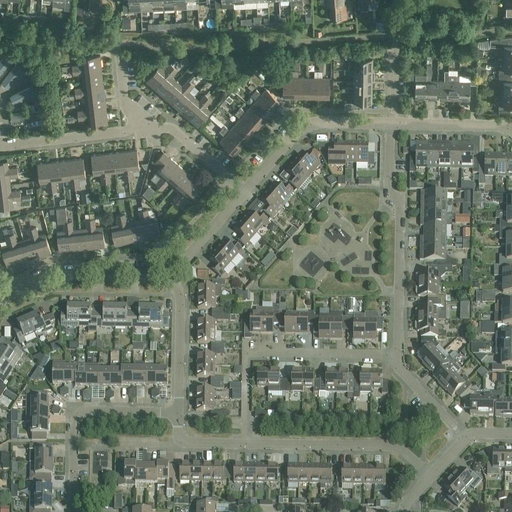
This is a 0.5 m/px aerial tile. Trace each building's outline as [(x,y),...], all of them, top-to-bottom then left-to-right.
[(53,0),(53,5),(65,6),(64,10),(71,10),(71,0),(53,0)] [(141,12),(140,0),(122,0),(123,13),(141,12)] [(151,0),(140,0),(141,12),(153,11),(151,0)] [(163,0),(151,0),(153,11),(164,11),(163,0)] [(174,0),(163,0),(164,11),(175,10),(174,0)] [(186,0),(174,0),(175,10),(187,9),(186,4),(186,0)] [(197,0),(198,3),(210,2),(210,8),(216,8),(215,0),(197,0)] [(342,19),(347,18),(345,0),(329,0),(331,20),(342,19)] [(378,3),(378,0),(359,0),(360,9),(367,9),(367,3),(378,3)] [(502,48),(502,58),(511,58),(511,37),(490,40),(490,48),(502,48)] [(1,59),(0,60),(0,76),(16,58),(8,53),(7,52),(1,59)] [(355,59),(355,70),(372,71),(373,59),(358,59),(358,53),(346,53),(345,59),(355,59)] [(72,66),(73,71),(101,67),(100,56),(80,58),(81,65),(72,66)] [(499,70),(499,76),(511,76),(511,58),(502,58),(502,70),(499,70)] [(18,61),(0,83),(0,85),(5,90),(26,66),(18,61)] [(146,81),(155,89),(174,67),(171,64),(165,71),(159,66),(146,81)] [(82,74),(83,81),(103,79),(101,67),(73,71),(73,75),(82,74)] [(155,89),(164,97),(177,82),(172,77),(178,70),(174,67),(155,89)] [(23,72),(28,82),(29,81),(33,79),(29,70),(24,72),(23,72)] [(355,74),(355,81),(372,82),(372,78),(374,77),(374,72),(372,71),(355,70),(349,70),(349,74),(355,74)] [(283,98),(295,98),(295,71),(291,71),(290,78),(283,78),(283,98)] [(295,98),(306,99),(307,78),(299,78),(299,71),(295,71),(295,98)] [(306,99),(317,99),(318,72),(315,71),(314,78),(307,78),(306,99)] [(415,98),(426,99),(427,81),(416,81),(416,71),(410,71),(409,84),(415,84),(415,98)] [(318,72),(317,99),(329,99),(330,79),(323,79),(323,72),(319,72),(318,72)] [(459,82),(459,99),(470,99),(470,85),(476,85),(477,73),(471,72),(470,82),(459,82)] [(426,99),(437,99),(438,81),(431,81),(431,75),(427,75),(427,81),(426,99)] [(437,99),(448,99),(449,82),(449,75),(444,75),(444,82),(438,81),(437,99)] [(448,99),(459,99),(459,82),(460,76),(455,76),(455,82),(449,82),(448,99)] [(501,82),(501,94),(511,94),(511,76),(499,76),(499,82),(501,82)] [(75,89),(75,93),(104,90),(103,79),(83,81),(84,88),(75,89)] [(164,97),(172,104),(191,82),(188,79),(182,86),(177,82),(164,97)] [(348,92),(354,92),(372,92),(372,82),(355,81),(354,88),(348,88),(348,92)] [(31,85),(8,95),(13,106),(36,95),(43,92),(39,82),(31,85)] [(172,104),(181,112),(194,97),(189,92),(195,85),(191,82),(172,104)] [(256,90),(253,94),(273,111),(281,102),(266,89),(262,94),(256,90)] [(85,97),(86,103),(105,101),(104,90),(75,93),(76,98),(85,97)] [(354,92),(354,103),(345,103),(344,109),(357,109),(357,103),(372,104),(372,92),(354,92)] [(181,112),(189,119),(208,97),(205,94),(199,101),(194,97),(181,112)] [(256,101),(251,107),(266,120),(273,111),(253,94),(251,96),(256,101)] [(511,94),(501,94),(501,106),(499,106),(499,112),(511,112),(511,94)] [(208,97),(189,119),(198,127),(211,112),(206,107),(212,100),(208,97)] [(77,111),(78,116),(107,112),(105,101),(86,103),(86,110),(77,111)] [(240,108),(238,111),(258,129),(266,120),(251,107),(246,112),(240,108)] [(45,108),(10,112),(11,123),(34,120),(46,119),(45,108)] [(240,119),(235,124),(251,137),(258,129),(238,111),(235,114),(240,119)] [(107,112),(78,116),(78,120),(87,119),(88,126),(108,124),(107,112)] [(225,126),(222,128),(243,146),(251,137),(235,124),(230,130),(225,126)] [(243,146),(222,128),(219,132),(225,137),(220,142),(235,155),(243,146)] [(416,169),(427,169),(428,143),(416,143),(416,154),(410,154),(409,174),(416,174),(416,169)] [(427,169),(439,169),(439,143),(428,143),(427,169)] [(439,169),(450,169),(450,147),(451,147),(451,143),(439,143),(439,169)] [(345,163),(346,145),(335,144),(334,153),(328,153),(328,166),(345,166),(345,163)] [(472,174),(479,174),(479,167),(479,160),(474,160),(474,144),(462,144),(462,148),(461,169),(473,170),(472,174)] [(345,163),(356,163),(357,145),(346,145),(345,163)] [(357,145),(356,163),(367,163),(367,166),(374,166),(374,154),(368,154),(368,145),(357,145)] [(450,169),(461,169),(462,148),(451,147),(450,147),(450,169)] [(137,150),(125,152),(129,180),(133,180),(132,171),(139,170),(137,150)] [(125,152),(114,153),(116,173),(123,172),(124,181),(129,180),(125,152)] [(156,184),(159,187),(178,165),(164,152),(154,163),(160,168),(156,173),(162,177),(156,184)] [(114,153),(103,154),(106,183),(111,183),(110,174),(116,173),(114,153)] [(106,183),(103,154),(91,156),(94,176),(101,175),(102,184),(106,183)] [(300,155),(293,164),(309,178),(320,165),(311,156),(307,161),(300,155)] [(485,177),(496,177),(496,155),(485,155),(484,167),(479,167),(479,174),(479,185),(485,185),(485,177)] [(496,177),(507,177),(508,155),(496,155),(496,177)] [(83,159),(72,160),(75,189),(80,188),(79,179),(86,179),(83,159)] [(72,160),(61,161),(63,181),(70,180),(71,189),(75,189),(72,160)] [(61,161),(49,163),(53,192),(57,191),(56,182),(63,181),(61,161)] [(0,162),(0,174),(18,172),(17,168),(8,169),(8,162),(0,162)] [(53,192),(49,163),(38,164),(40,184),(47,183),(48,192),(53,192)] [(309,178),(293,164),(285,172),(292,178),(288,182),(297,191),(309,178)] [(168,183),(174,188),(187,173),(178,165),(159,187),(162,190),(168,183)] [(0,174),(0,185),(10,185),(9,178),(18,177),(18,172),(0,174)] [(173,199),(176,202),(195,180),(187,173),(174,188),(179,192),(173,199)] [(195,180),(176,202),(180,205),(186,198),(191,203),(204,188),(195,180)] [(275,184),(267,193),(281,205),(288,196),(291,199),(295,194),(285,185),(281,190),(275,184)] [(0,185),(0,197),(21,195),(20,190),(11,191),(10,185),(0,185)] [(421,192),(420,204),(446,204),(446,192),(421,192)] [(281,205),(267,193),(260,201),(266,207),(262,211),(272,220),(276,215),(274,213),(281,205)] [(507,212),(511,212),(511,193),(500,194),(492,194),(492,201),(501,204),(507,204),(507,212)] [(21,195),(0,197),(0,209),(13,207),(12,200),(21,199),(21,195)] [(420,204),(420,215),(446,215),(446,204),(420,204)] [(147,209),(143,210),(149,239),(160,236),(156,217),(149,218),(147,209)] [(140,220),(134,221),(138,241),(149,239),(143,210),(139,211),(140,220)] [(500,230),(511,229),(511,212),(507,212),(507,220),(500,220),(500,230)] [(249,213),(242,221),(255,234),(263,225),(265,228),(269,223),(260,214),(256,219),(249,213)] [(125,214),(121,215),(127,243),(138,241),(134,221),(127,223),(125,214)] [(127,243),(121,215),(116,216),(118,225),(111,226),(115,246),(127,243)] [(420,227),(424,227),(424,226),(446,227),(446,215),(420,215),(420,227)] [(87,229),(80,229),(83,249),(94,248),(91,219),(86,220),(87,229)] [(95,219),(91,219),(94,248),(105,247),(103,227),(96,228),(95,219)] [(72,221),(68,222),(71,251),(83,249),(80,229),(73,230),(72,221)] [(255,234),(242,221),(234,230),(241,236),(237,240),(246,249),(250,244),(248,242),(255,234)] [(71,251),(68,222),(63,222),(64,231),(57,232),(59,252),(71,251)] [(424,226),(424,227),(424,238),(446,238),(446,227),(424,226)] [(36,227),(31,228),(40,256),(51,253),(45,234),(38,236),(36,227)] [(30,238),(23,240),(29,260),(40,256),(31,228),(27,230),(30,238)] [(507,240),(507,248),(511,248),(511,229),(500,230),(500,240),(507,240)] [(14,234),(10,235),(18,263),(29,260),(23,240),(17,242),(14,234)] [(258,247),(265,238),(260,234),(253,244),(258,247)] [(18,263),(10,235),(5,236),(8,245),(1,247),(7,266),(18,263)] [(420,237),(420,249),(446,250),(446,238),(424,238),(420,237)] [(224,242),(216,251),(230,263),(237,254),(239,257),(244,252),(234,243),(230,248),(224,242)] [(499,256),(499,266),(506,267),(511,267),(511,261),(511,260),(511,248),(507,248),(506,256),(499,256)] [(446,250),(420,249),(419,261),(436,261),(436,267),(448,267),(453,267),(457,268),(457,261),(453,261),(445,255),(446,250)] [(230,263),(216,251),(209,259),(215,265),(211,269),(221,278),(225,273),(222,271),(230,263)] [(503,277),(503,283),(511,282),(511,271),(506,272),(506,267),(499,266),(494,266),(494,277),(503,277)] [(418,284),(418,285),(438,285),(438,286),(441,286),(442,280),(447,275),(453,275),(453,267),(448,267),(436,267),(431,267),(430,273),(418,273),(418,274),(416,275),(416,282),(418,284)] [(212,287),(198,287),(198,298),(215,298),(221,298),(222,287),(225,287),(225,281),(212,281),(212,287)] [(511,282),(503,283),(503,294),(511,293),(511,282)] [(427,303),(430,303),(443,303),(446,303),(446,297),(438,297),(438,286),(438,285),(418,285),(418,286),(416,287),(416,294),(418,296),(418,297),(427,297),(427,303)] [(212,309),(212,315),(224,315),(224,309),(215,309),(215,298),(198,298),(198,309),(212,309)] [(511,302),(503,303),(503,314),(511,313),(511,302)] [(417,319),(417,320),(438,320),(438,309),(443,309),(443,303),(430,303),(430,308),(418,308),(418,309),(415,311),(415,317),(417,319)] [(61,327),(79,327),(79,306),(67,306),(67,312),(61,312),(61,327)] [(79,327),(97,328),(97,313),(91,313),(91,307),(79,306),(79,327)] [(262,309),(262,333),(273,333),(273,324),(279,325),(279,312),(279,306),(273,306),(273,309),(262,309)] [(115,328),(115,324),(115,307),(103,307),(103,313),(97,313),(97,328),(115,328)] [(115,328),(133,328),(133,313),(127,313),(127,307),(115,307),(115,324),(115,328)] [(133,328),(151,329),(151,308),(139,307),(139,313),(133,313),(133,328)] [(151,308),(151,329),(169,329),(169,314),(163,314),(163,308),(151,308)] [(262,333),(262,309),(256,309),(256,315),(251,315),(251,311),(244,311),(244,328),(250,328),(250,333),(262,333)] [(285,333),(296,333),(296,315),(285,315),(285,312),(279,312),(279,325),(285,325),(285,333)] [(307,325),(313,325),(313,317),(314,312),(307,312),(307,315),(296,315),(296,333),(307,333),(307,325)] [(39,313),(28,318),(35,334),(45,329),(47,333),(53,330),(47,317),(41,319),(39,313)] [(365,316),(365,339),(376,339),(376,331),(382,331),(382,318),(376,318),(376,313),(364,313),(364,316),(365,316)] [(511,313),(503,314),(496,314),(496,325),(511,324),(511,313)] [(331,315),(330,339),(341,339),(342,331),(348,331),(348,318),(347,318),(342,318),(342,314),(331,314),(331,315)] [(197,321),(197,332),(215,332),(215,321),(235,322),(235,316),(224,315),(212,315),(212,321),(197,321)] [(319,338),(330,339),(331,315),(319,315),(319,317),(313,317),(313,325),(313,333),(319,333),(319,338)] [(353,339),(365,339),(365,316),(364,316),(347,315),(347,318),(348,318),(348,331),(354,331),(353,339)] [(35,334),(28,318),(17,323),(19,329),(14,331),(20,345),(25,342),(24,339),(35,334)] [(438,320),(417,320),(417,321),(415,323),(415,329),(417,331),(417,332),(429,332),(429,338),(443,338),(443,327),(438,327),(438,320)] [(211,343),(211,349),(224,350),(224,343),(214,343),(215,332),(197,332),(197,343),(211,343)] [(511,333),(502,334),(502,345),(511,344),(511,333)] [(418,358),(427,367),(440,355),(435,350),(439,346),(433,341),(433,338),(421,338),(421,345),(426,350),(418,358)] [(511,344),(502,345),(502,355),(511,355),(511,344)] [(2,348),(0,350),(0,360),(13,369),(23,354),(10,346),(7,351),(2,348)] [(197,355),(197,366),(214,366),(214,355),(224,356),(224,350),(211,349),(211,355),(197,355)] [(427,367),(436,376),(436,377),(453,361),(449,357),(445,360),(440,355),(427,367)] [(511,355),(502,355),(502,366),(492,366),(492,372),(505,372),(505,367),(511,366),(511,355)] [(13,369),(0,360),(0,382),(3,384),(13,369)] [(436,376),(434,378),(443,387),(456,375),(461,370),(453,361),(436,377),(436,376)] [(65,364),(53,364),(52,385),(64,385),(65,368),(65,364)] [(76,388),(87,388),(87,371),(87,366),(76,366),(76,368),(77,368),(77,371),(76,371),(76,385),(75,385),(75,388),(76,388)] [(88,388),(98,388),(99,371),(99,366),(87,366),(87,371),(87,388),(88,388)] [(110,371),(110,388),(122,388),(122,386),(121,386),(122,371),(121,371),(121,369),(122,369),(122,366),(110,366),(110,371)] [(211,378),(211,384),(223,384),(223,378),(214,377),(214,366),(197,366),(196,377),(211,378)] [(64,385),(75,385),(76,385),(76,371),(77,371),(77,368),(65,368),(64,385)] [(121,369),(121,371),(122,371),(121,386),(122,386),(133,386),(133,369),(122,369),(121,369)] [(133,369),(133,386),(144,386),(144,369),(133,369)] [(156,369),(144,369),(144,386),(156,386),(156,369)] [(168,369),(156,369),(156,386),(168,387),(168,369)] [(257,387),(268,387),(268,370),(257,370),(257,387)] [(279,393),(285,393),(285,380),(279,380),(280,370),(268,370),(268,387),(279,388),(279,393)] [(302,393),(302,388),(303,370),(291,370),(291,380),(285,380),(285,393),(302,393)] [(313,393),(319,393),(320,380),(314,380),(314,371),(303,370),(302,388),(313,388),(313,393)] [(99,371),(98,388),(110,388),(110,371),(99,371)] [(336,394),(337,388),(337,371),(326,371),(325,381),(320,380),(319,393),(325,393),(336,394)] [(347,394),(354,394),(354,381),(348,381),(348,371),(337,371),(337,388),(336,394),(347,394)] [(371,394),(371,389),(371,371),(360,371),(360,381),(354,381),(354,394),(360,394),(371,394)] [(371,371),(371,389),(382,389),(382,394),(388,394),(388,381),(382,381),(382,372),(371,371)] [(455,394),(459,398),(468,389),(471,386),(467,382),(469,381),(465,377),(461,380),(456,375),(443,387),(452,397),(455,394)] [(196,389),(196,400),(213,401),(214,390),(223,390),(223,384),(211,384),(210,389),(196,389)] [(470,415),(483,415),(483,398),(483,392),(476,392),(470,392),(468,389),(459,398),(464,403),(464,409),(470,409),(470,415)] [(483,415),(495,416),(496,416),(496,395),(496,392),(491,392),(483,392),(483,398),(483,415)] [(31,399),(31,411),(48,411),(48,399),(47,399),(47,393),(32,393),(32,399),(31,399)] [(495,418),(508,418),(509,400),(501,400),(502,395),(496,395),(496,416),(495,416),(495,418)] [(213,401),(196,400),(196,412),(210,412),(210,418),(229,418),(230,412),(213,412),(213,401)] [(31,411),(31,422),(48,423),(48,411),(31,411)] [(48,423),(31,422),(31,434),(32,435),(32,441),(47,441),(47,435),(48,435),(48,423)] [(52,446),(30,445),(30,463),(52,464),(53,452),(52,452),(52,446)] [(498,469),(505,469),(505,451),(493,451),(493,463),(487,463),(487,476),(498,476),(498,469)] [(52,464),(30,463),(29,481),(32,481),(51,482),(51,476),(52,476),(52,464)] [(118,481),(135,482),(136,466),(136,464),(125,464),(124,466),(118,466),(118,481)] [(157,466),(157,484),(157,487),(165,487),(165,491),(174,491),(175,467),(168,466),(168,464),(157,464),(157,466)] [(179,482),(191,482),(191,464),(180,464),(179,482)] [(191,482),(202,482),(202,465),(191,464),(191,482)] [(202,482),(212,482),(213,465),(202,465),(202,482)] [(213,465),(212,482),(224,482),(224,465),(213,465)] [(233,483),(245,483),(245,465),(234,465),(233,483)] [(245,483),(255,483),(256,465),(245,465),(245,483)] [(255,483),(266,483),(267,466),(256,465),(255,483)] [(135,484),(146,484),(146,466),(136,466),(135,482),(135,484)] [(146,484),(157,484),(157,466),(146,466),(146,484)] [(267,466),(266,483),(277,483),(278,466),(267,466)] [(287,483),(299,484),(299,466),(288,466),(287,483)] [(299,484),(309,484),(310,466),(299,466),(299,484)] [(309,484),(320,484),(320,466),(310,466),(309,484)] [(320,466),(320,484),(332,484),(332,467),(320,466)] [(341,484),(353,484),(353,467),(342,467),(341,484)] [(353,484),(363,485),(364,467),(353,467),(353,484)] [(363,485),(374,485),(375,467),(364,467),(363,485)] [(375,467),(374,485),(385,485),(386,467),(375,467)] [(460,469),(452,478),(465,490),(469,486),(474,490),(482,481),(473,473),(469,478),(460,469)] [(465,490),(452,478),(444,487),(453,495),(449,499),(457,508),(465,499),(461,495),(465,490)] [(51,482),(32,481),(32,487),(30,487),(30,499),(35,499),(52,499),(52,487),(51,487),(51,482)] [(504,501),(504,511),(511,511),(511,500),(511,501),(511,495),(498,495),(498,501),(504,501)] [(35,499),(30,499),(29,511),(50,511),(51,511),(52,511),(52,499),(35,499)]
